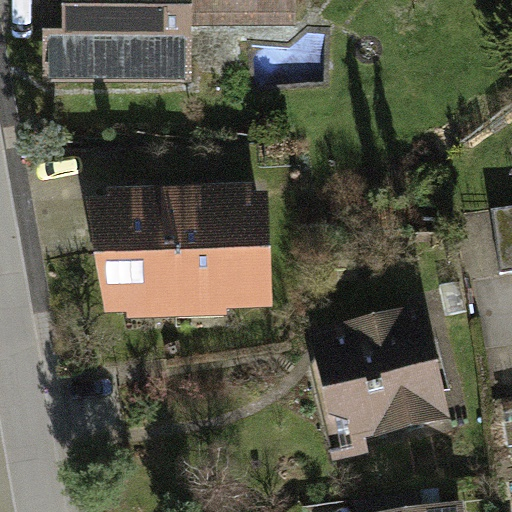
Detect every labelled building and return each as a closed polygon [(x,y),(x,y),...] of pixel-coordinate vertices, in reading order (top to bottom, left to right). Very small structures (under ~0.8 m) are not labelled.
[(51,0),(51,107),(174,107),(174,67),(294,67),(294,0),(51,0)] [(267,226),(216,227),(217,345),(270,343),(267,226)] [(511,226),(489,230),(498,290),(511,288),(511,226)] [(170,227),(87,227),(103,348),(173,346),(170,227)] [(216,227),(170,227),(173,346),(217,345),(216,227)] [(411,333),(306,358),(335,481),(441,456),(411,333)] [(511,511),(511,466),(498,468),(504,511),(511,511)]
